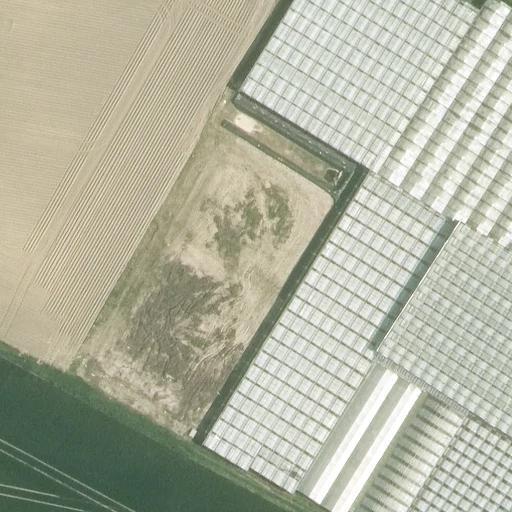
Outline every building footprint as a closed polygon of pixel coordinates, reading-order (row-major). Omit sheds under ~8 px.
[(293,0),(238,91),(255,102),(368,171),(378,177),(479,12),(459,0),(293,0)] [(511,13),(490,0),(486,0),(482,6),(479,12),(378,177),(456,225),(505,254),(511,242),(511,13)] [(205,438),(201,445),(245,472),(248,468),(292,494),(456,225),(378,177),(368,171),(205,438)] [(456,225),(292,494),(320,511),(347,511),(421,391),(505,254),(456,225)] [(511,258),(505,254),(421,391),(465,418),(468,420),(469,420),(511,348),(511,258)] [(511,348),(469,420),(511,444),(511,348)] [(421,391),(347,511),(407,511),(465,418),(421,391)] [(511,511),(511,444),(468,420),(465,418),(407,511),(511,511)]
